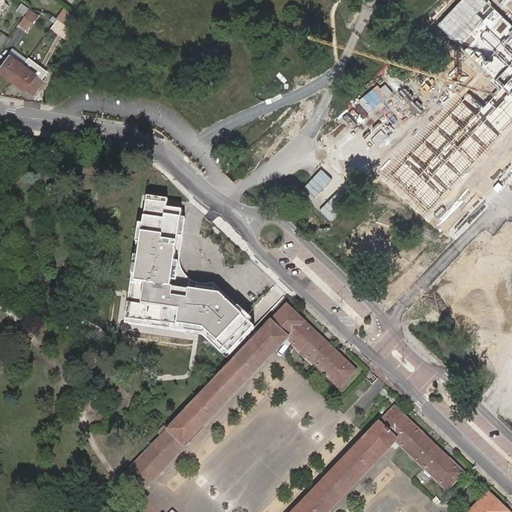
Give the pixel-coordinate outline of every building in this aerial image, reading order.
[(511,126),(511,27),(482,0),(463,0),(440,25),(505,86),(484,109),(470,95),(394,176),(433,212),(511,126)] [(17,10),(25,16),(31,9),(22,2),(17,10)] [(31,9),(25,16),(20,24),(28,30),(38,15),(31,9)] [(58,18),(74,30),(78,20),(64,9),(57,18),(58,18)] [(53,26),(70,38),(74,30),(58,18),(53,26)] [(0,37),(0,45),(2,47),(9,38),(3,33),(0,37)] [(0,68),(0,72),(11,81),(28,59),(15,50),(12,54),(11,53),(0,68)] [(28,59),(11,81),(25,91),(26,89),(33,95),(44,80),(42,78),(46,72),(28,59)] [(169,200),(147,197),(129,320),(203,331),(230,356),(256,329),(221,296),(172,289),(183,211),(168,208),(169,200)] [(304,322),(287,306),(240,355),(232,364),(168,431),(123,478),(140,495),(288,339),(304,322)] [(330,347),(304,322),(288,339),(314,364),(330,347)] [(339,388),(356,371),(330,347),(314,364),(339,388)] [(411,424),(395,408),(380,424),(397,439),(411,424)] [(397,439),(380,424),(296,511),(328,511),(396,442),(395,441),(397,439)] [(419,464),(435,447),(411,424),(397,439),(395,441),(396,442),(419,464)] [(464,474),(435,447),(419,464),(448,491),(464,474)] [(508,511),(488,493),(470,511),(508,511)]
